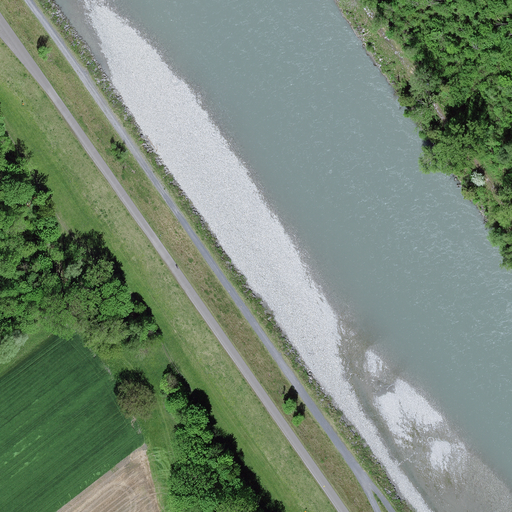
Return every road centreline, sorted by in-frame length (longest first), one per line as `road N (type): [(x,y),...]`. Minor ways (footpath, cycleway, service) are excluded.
road 1 (track): [(391,511),(27,0)]
road 2 (track): [(0,19),(343,511)]
road 3 (track): [(266,511),(143,306),(52,212),(0,120)]
road 4 (track): [(359,0),(511,229)]
